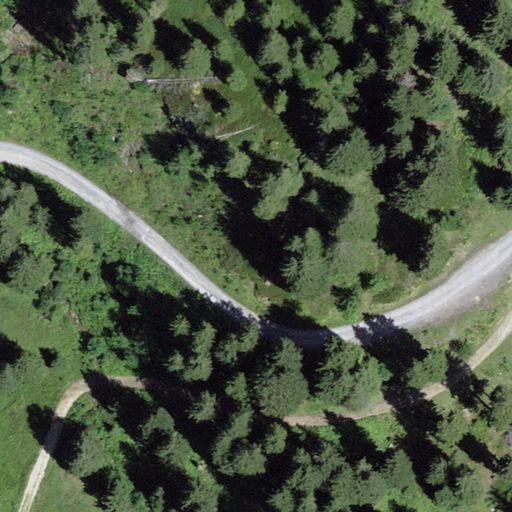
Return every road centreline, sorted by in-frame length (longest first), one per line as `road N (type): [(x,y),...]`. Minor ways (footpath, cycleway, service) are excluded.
road 1 (track): [(19,511),(74,391),(143,384),(271,418),(368,414),(419,397),(462,369),(511,319)]
road 2 (track): [(0,149),(58,173),(227,305),(296,338),(334,341),(396,323),(511,237)]
